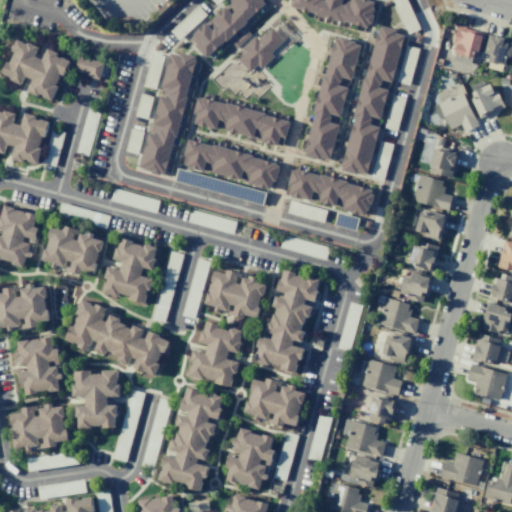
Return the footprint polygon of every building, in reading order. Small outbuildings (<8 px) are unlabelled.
[(193,45),(204,58),(263,4),(260,1),(261,0),(229,0),(235,7),(231,11),(232,12),(230,14),(223,7),(210,18),(217,26),(215,27),(214,26),(210,30),(204,23),(191,34),(197,42),(193,45)] [(341,0),(340,5),(343,6),(343,4),(349,5),(350,0),(365,0),(373,2),(371,11),(374,12),(370,27),(367,26),(367,28),(290,6),(291,3),(288,2),(288,0),(341,0)] [(377,29),(339,167),(341,167),(340,170),(355,175),(356,172),(365,175),(378,127),(368,124),(369,119),(367,119),(368,115),(378,118),(386,90),(376,86),(377,83),(379,84),(380,79),(390,82),(399,48),(403,36),(394,33),(395,30),(380,26),(379,29),(377,29)] [(449,59),(469,64),(472,52),(477,54),(482,33),(458,26),(449,59)] [(240,48),(253,36),(257,39),(270,28),(282,40),(269,52),(272,56),(259,68),(256,64),(248,71),(236,58),(244,51),(240,48)] [(483,60),(503,66),(506,56),(509,58),(511,46),(511,41),(490,35),(483,60)] [(334,38),(302,152),(304,152),(304,155),(319,160),(320,156),(328,159),(338,124),(328,122),(329,117),(327,117),(328,113),(338,116),(346,87),(336,84),(337,81),(339,82),(340,77),(350,80),(359,46),(353,44),(354,42),(347,41),(347,39),(339,37),(338,39),(334,38)] [(54,101),(67,57),(44,51),(42,59),(34,57),(37,46),(14,39),(3,77),(21,82),(23,76),(31,79),(26,93),(54,101)] [(195,60),(163,174),(159,173),(158,175),(149,173),(150,171),(144,170),(144,168),(138,166),(147,132),(157,135),(158,129),(160,130),(160,127),(151,124),(158,96),(168,98),(169,95),(167,94),(168,90),(160,87),(169,52),(177,55),(178,52),(193,56),(192,58),(195,60)] [(99,79),(103,62),(77,56),(73,72),(99,79)] [(469,92),(479,117),(502,108),(492,83),(469,92)] [(449,129),(460,124),(463,132),(477,126),(462,92),(437,103),(449,129)] [(200,96),(288,121),(284,138),(278,136),(276,146),(259,141),(262,131),(257,130),(257,128),(254,127),(252,137),(223,129),(226,120),(223,119),(223,121),(217,119),(214,129),(193,122),(195,114),(192,113),(196,97),(199,98),(200,96)] [(0,112),(0,153),(4,155),(7,145),(13,146),(11,152),(8,151),(7,154),(21,158),(22,154),(34,157),(44,125),(33,122),(35,118),(30,116),(29,120),(21,118),(19,124),(14,123),(16,118),(19,120),(21,114),(5,109),(4,114),(0,112)] [(186,139),(279,165),(274,181),(271,180),(268,189),(246,183),(248,174),(243,172),(244,170),(241,170),(238,179),(209,171),(212,162),(210,161),(209,163),(204,161),(201,171),(186,167),(189,157),(182,156),(186,141),(186,139)] [(427,172),(450,178),(456,153),(433,147),(427,172)] [(294,169),(370,190),(369,194),(372,195),(370,204),(368,204),(366,210),(365,210),(363,216),(341,210),(344,200),(339,199),(339,197),(336,196),(334,206),(317,201),(320,192),(317,191),(317,192),(311,191),(308,200),(287,194),(289,186),(287,185),(290,170),(293,171),(294,169)] [(448,209),(450,195),(441,193),(444,180),(416,175),(412,202),(448,209)] [(2,205),(0,211),(0,223),(4,225),(1,237),(0,236),(0,255),(12,259),(11,263),(23,266),(25,261),(23,260),(25,252),(28,253),(30,246),(17,242),(21,229),(31,232),(32,225),(31,225),(34,213),(26,211),(25,215),(9,210),(10,208),(2,205)] [(414,233),(439,240),(446,216),(420,209),(414,233)] [(358,219),(336,212),(333,225),(354,231),(358,219)] [(49,225),(40,259),(50,262),(50,265),(62,269),(65,259),(71,261),(69,267),(66,266),(65,268),(79,272),(80,268),(92,272),(101,240),(91,237),(92,233),(88,231),(87,235),(79,232),(77,239),(72,237),(73,233),(77,234),(79,229),(63,224),(62,229),(49,225)] [(119,237),(116,247),(114,246),(111,258),(120,261),(118,269),(106,265),(103,277),(106,278),(104,283),(103,282),(101,291),(116,295),(117,292),(128,295),(127,299),(143,303),(146,294),(144,293),(145,289),(148,290),(151,279),(139,275),(141,266),(151,269),(153,258),(152,257),(155,246),(143,243),(142,246),(130,243),(131,240),(119,237)] [(437,245),(414,241),(409,265),(432,270),(437,245)] [(497,267),(511,271),(511,243),(504,241),(497,267)] [(282,267),(319,278),(313,300),(305,298),(304,304),(311,306),(307,317),(305,316),(301,330),(303,331),(300,341),(292,338),(291,344),(303,348),(295,374),(250,360),(258,335),(270,338),(271,334),(263,331),(266,320),(270,321),(275,307),(271,305),(274,295),(282,298),(284,292),(275,289),(282,267)] [(212,269),(202,303),(213,306),(212,310),(225,313),(228,303),(233,305),(232,311),(229,310),(228,313),(241,316),(243,312),(255,316),(264,284),(254,281),(255,277),(250,276),(249,279),(242,277),(240,283),(235,281),(236,277),(240,278),(241,273),(226,268),(224,273),(212,269)] [(401,277),(399,299),(424,301),(427,276),(410,274),(410,277),(401,277)] [(490,298),(511,301),(511,276),(493,274),(490,298)] [(0,292),(0,327),(5,327),(5,330),(10,329),(10,326),(17,325),(16,318),(23,317),(24,323),(20,324),(20,327),(40,324),(39,320),(48,319),(43,285),(31,287),(31,283),(25,284),(26,286),(18,288),(19,295),(14,296),(13,291),(17,290),(17,285),(1,288),(1,292),(0,292)] [(414,334),(418,319),(406,316),(410,304),(384,297),(377,324),(414,334)] [(79,299),(103,309),(98,320),(104,322),(107,314),(142,330),(138,338),(143,340),(147,331),(169,341),(153,376),(132,367),(135,359),(129,356),(125,365),(91,349),(94,342),(92,340),(87,352),(60,340),(68,323),(72,325),(77,314),(73,312),(79,299)] [(507,332),(511,311),(511,310),(487,304),(480,329),(499,334),(500,330),(507,332)] [(205,321),(202,331),(200,330),(197,343),(206,345),(204,352),(192,349),(189,362),(192,363),(190,367),(189,366),(187,376),(203,380),(203,377),(214,380),(213,383),(230,388),(232,378),(231,377),(232,373),(235,374),(238,363),(225,359),(228,351),(237,354),(240,342),(239,342),(242,330),(229,327),(228,330),(217,327),(218,325),(205,321)] [(386,332),(380,357),(405,363),(411,338),(386,332)] [(500,339),(478,333),(472,358),(494,364),(500,339)] [(15,341),(25,339),(26,341),(38,340),(37,337),(49,336),(51,347),(55,347),(57,363),(53,364),(52,359),(46,360),(47,367),(54,366),(58,390),(23,395),(21,382),(17,383),(15,367),(19,366),(20,370),(25,370),(24,364),(17,365),(16,357),(14,357),(13,352),(16,352),(15,341)] [(400,380),(393,379),(395,365),(366,360),(362,388),(398,393),(400,380)] [(473,393),(499,400),(505,374),(470,364),(466,379),(476,381),(473,393)] [(71,370),(88,370),(88,374),(100,374),(100,370),(117,370),(117,378),(112,378),(112,385),(119,385),(119,396),(106,396),(106,405),(116,404),(116,417),(114,417),(114,427),(76,428),(76,416),(73,416),(73,405),(83,405),(82,396),(70,396),(70,385),(74,385),(74,380),(71,380),(71,370)] [(252,377),(242,410),(253,414),(252,417),(265,421),(268,410),(274,412),(272,418),(269,417),(268,420),(281,424),(282,420),(295,423),(304,391),(294,388),(295,384),(290,383),(289,386),(282,384),(280,390),(275,389),(276,384),(280,385),(281,380),(266,376),(264,380),(252,377)] [(186,387),(223,398),(217,420),(209,418),(208,423),(215,425),(212,436),(209,436),(205,450),(207,451),(204,460),(197,458),(195,464),(207,468),(199,494),(154,480),(162,454),(174,458),(176,453),(167,451),(170,439),(174,441),(179,426),(175,425),(178,415),(187,417),(188,412),(180,409),(186,387)] [(390,423),(395,400),(371,396),(366,419),(390,423)] [(7,411),(13,446),(23,444),(24,447),(29,446),(28,444),(36,443),(35,435),(41,434),(42,441),(38,441),(39,445),(58,442),(57,438),(66,437),(61,403),(50,405),(49,400),(44,401),(44,404),(36,405),(38,413),(32,413),(31,408),(36,408),(35,403),(19,405),(20,409),(7,411)] [(376,428),(345,419),(341,433),(347,435),(343,446),(380,457),(384,443),(373,439),(376,428)] [(239,426),(236,436),(234,436),(230,447),(239,450),(237,458),(232,456),(233,452),(228,450),(223,466),(226,467),(225,473),(223,473),(222,479),(235,483),(248,487),(262,491),(264,484),(262,483),(264,476),(267,477),(269,469),(257,465),(259,458),(266,460),(265,465),(268,465),(273,447),(271,447),(274,436),(262,432),(262,436),(250,432),(250,430),(239,426)] [(455,452),(482,460),(475,486),(439,476),(443,462),(451,464),(455,452)] [(343,468),(340,480),(372,488),(378,462),(353,456),(350,469),(343,468)] [(504,462),(511,464),(511,492),(509,504),(483,497),(488,480),(494,482),(495,477),(499,478),(504,462)] [(478,481),(484,482),(482,490),(476,488),(478,481)] [(333,482),(357,490),(356,494),(360,495),(359,501),(368,504),(365,511),(339,511),(326,508),(333,482)] [(435,487),(428,511),(453,511),(457,500),(455,499),(456,493),(435,487)] [(234,492),(231,502),(229,501),(226,511),(267,511),(270,501),(258,498),(257,501),(245,498),(246,495),(234,492)] [(137,498),(147,497),(148,499),(160,497),(159,495),(171,493),(173,505),(177,504),(177,511),(135,511),(135,510),(139,510),(137,498)] [(0,511),(92,511),(90,496),(65,500),(66,510),(61,511),(59,503),(23,508),(23,511),(17,511),(17,509),(0,511)]
